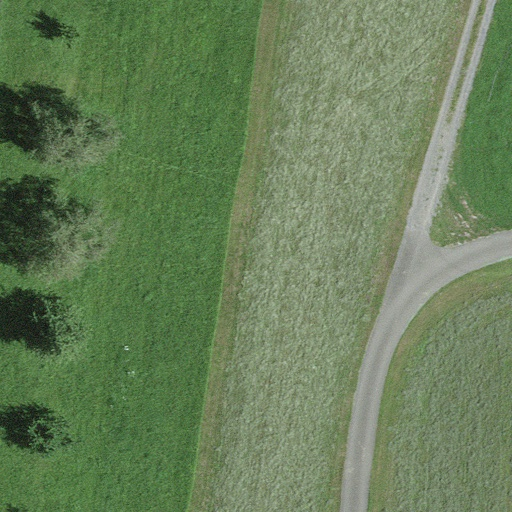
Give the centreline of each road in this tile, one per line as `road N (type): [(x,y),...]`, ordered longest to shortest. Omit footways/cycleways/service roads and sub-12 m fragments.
road 1 (track): [(399,323),(492,0)]
road 2 (track): [(363,511),(372,404),(399,323),(444,282),(511,256)]
